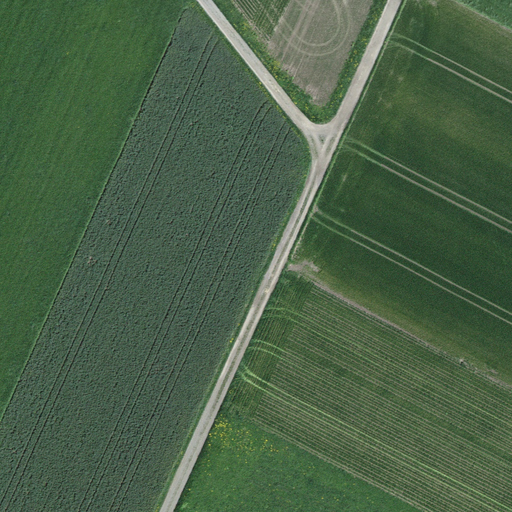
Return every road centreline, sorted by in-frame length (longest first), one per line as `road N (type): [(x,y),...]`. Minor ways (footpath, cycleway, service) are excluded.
road 1 (track): [(168,511),(398,0)]
road 2 (track): [(326,161),(198,0)]
